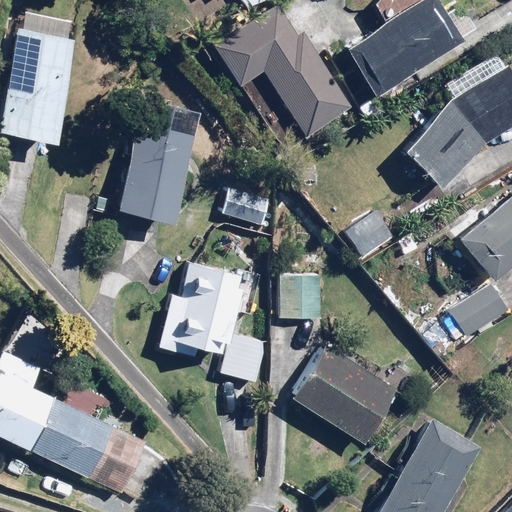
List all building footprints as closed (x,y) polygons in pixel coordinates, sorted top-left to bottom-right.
[(460,36),(438,0),(419,0),(346,45),(373,89),(460,36)] [(349,106),(280,1),(223,39),(248,76),(258,69),(303,137),(349,106)] [(0,111),(0,129),(57,139),(74,34),(66,33),(68,20),(26,13),(23,30),(13,29),(0,111)] [(458,93),(405,144),(441,185),(488,137),(511,121),(511,71),(506,62),(458,93)] [(176,215),(195,118),(136,106),(116,203),(176,215)] [(511,188),(457,229),(489,273),(511,256),(511,188)] [(248,265),(179,246),(169,282),(163,280),(144,351),(196,365),(200,350),(224,356),(220,369),(251,377),(262,338),(231,330),(248,265)] [(321,250),(279,248),(277,312),(319,313),(321,250)] [(505,304),(486,280),(448,310),(467,334),(505,304)] [(322,343),(294,393),(363,432),(391,383),(322,343)] [(0,430),(126,487),(148,438),(30,385),(40,365),(0,347),(0,430)] [(451,385),(433,401),(452,422),(469,406),(451,385)] [(438,511),(476,444),(427,417),(374,511),(438,511)]
